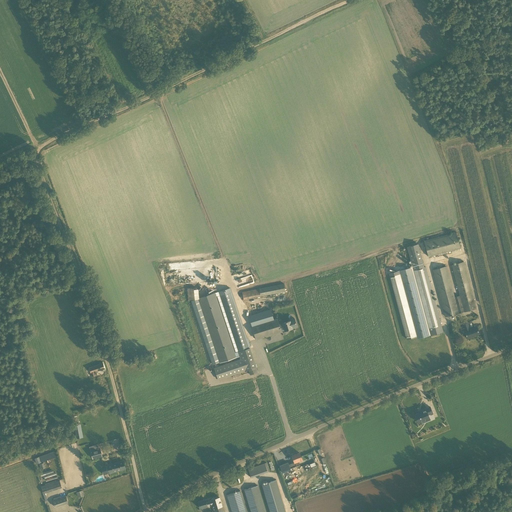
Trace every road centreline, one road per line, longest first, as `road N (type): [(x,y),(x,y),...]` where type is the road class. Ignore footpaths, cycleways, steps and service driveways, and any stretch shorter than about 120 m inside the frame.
road 1 (unclassified): [(150,511),(207,476),(511,348)]
road 2 (track): [(352,0),(80,125),(35,158)]
road 3 (track): [(35,158),(132,457)]
road 4 (track): [(229,270),(158,93)]
